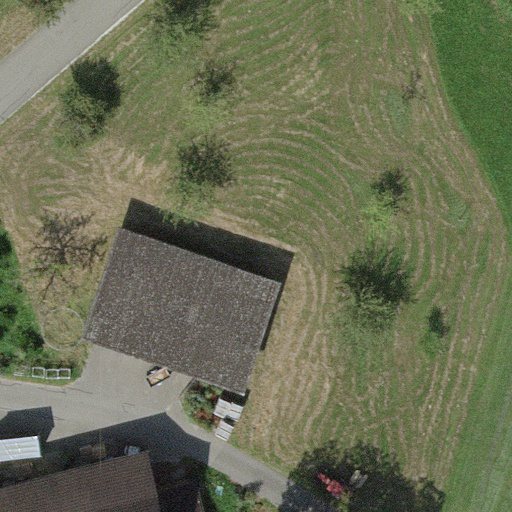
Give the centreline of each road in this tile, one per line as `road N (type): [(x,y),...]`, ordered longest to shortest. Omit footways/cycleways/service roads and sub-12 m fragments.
road 1 (track): [(311,511),(230,461),(129,419),(0,397)]
road 2 (unclassified): [(0,113),(130,0)]
